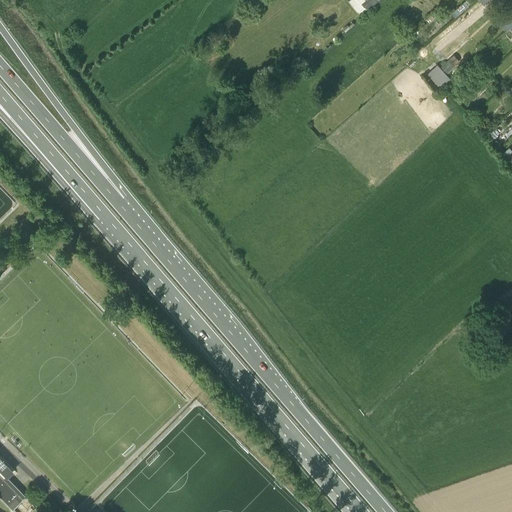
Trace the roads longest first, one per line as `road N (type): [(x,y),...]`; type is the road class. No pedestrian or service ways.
road 1 (trunk): [(46,149),(360,511)]
road 2 (trunk): [(385,511),(118,202)]
road 3 (trunk): [(118,202),(0,26)]
road 4 (trunk): [(118,202),(0,66)]
